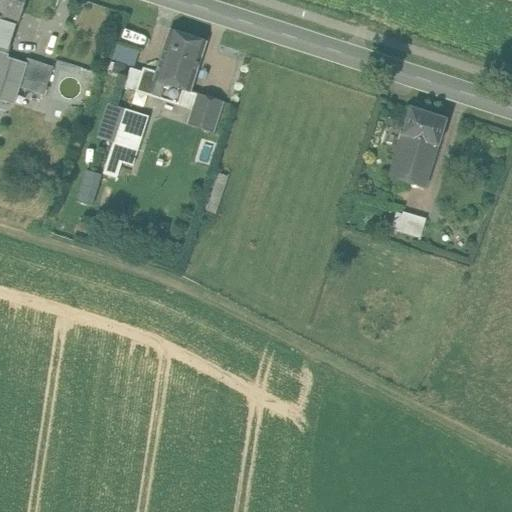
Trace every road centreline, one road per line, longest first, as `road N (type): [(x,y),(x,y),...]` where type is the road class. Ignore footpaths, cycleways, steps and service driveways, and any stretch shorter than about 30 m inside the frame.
road 1 (track): [(0,228),(175,285),(511,456)]
road 2 (tertiary): [(176,0),(511,107)]
